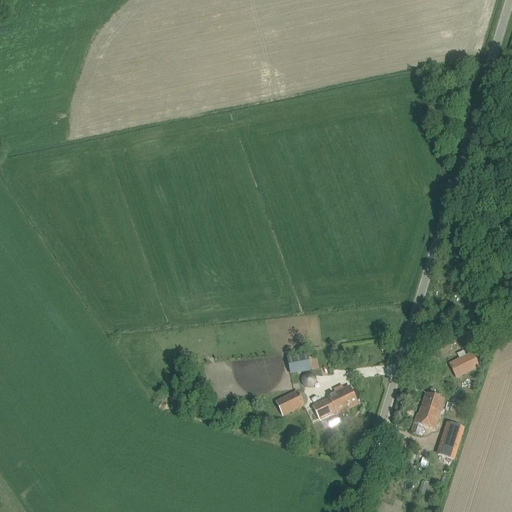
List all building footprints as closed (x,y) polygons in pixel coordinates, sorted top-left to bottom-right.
[(472,351),(448,363),(455,377),(479,366),(472,351)] [(287,358),(290,375),(311,371),(308,354),(287,358)] [(312,425),(320,421),(328,417),(344,409),(345,411),(358,404),(350,387),(328,398),(329,399),(312,407),(313,408),(306,412),(312,425)] [(276,403),(282,417),(304,407),(297,392),(276,403)] [(435,429),(438,421),(444,400),(426,394),(420,415),(417,414),(411,433),(422,436),(425,426),(435,429)] [(448,423),(438,455),(454,460),(464,428),(448,423)]
